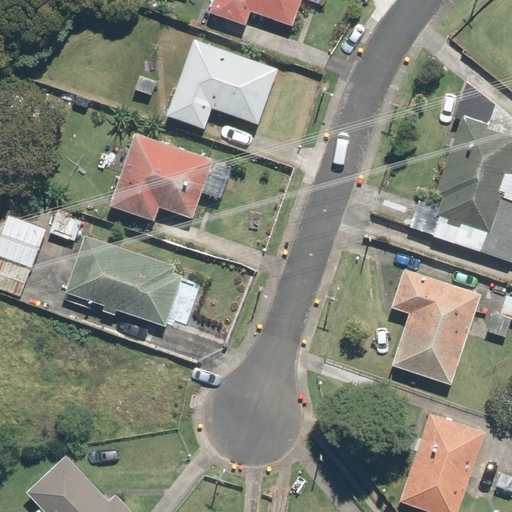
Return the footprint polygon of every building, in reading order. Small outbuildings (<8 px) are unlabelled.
[(213,0),(211,8),(249,21),(254,7),(295,21),(302,0),(213,0)] [(278,64),(194,34),(168,109),(206,122),(212,105),(258,121),(278,64)] [(511,169),(510,169),(511,164),(511,126),(466,110),(438,190),(447,193),(435,230),(483,247),(502,193),(511,196),(511,169)] [(226,167),(212,162),(215,153),(138,127),(113,202),(158,217),(162,205),(194,216),(204,184),(219,189),(226,167)] [(85,216),(62,206),(52,229),(75,239),(85,216)] [(0,237),(0,284),(20,293),(48,226),(11,211),(0,237)] [(178,263),(88,230),(67,287),(105,301),(103,307),(117,312),(119,306),(166,324),(185,273),(176,270),(178,263)] [(485,289),(408,264),(395,303),(411,308),(394,361),(455,381),(485,289)] [(511,292),(508,292),(502,311),(511,314),(511,292)] [(511,314),(502,311),(491,308),(484,329),(507,337),(511,320),(511,314)] [(96,342),(40,321),(8,408),(65,429),(96,342)] [(436,407),(401,496),(441,511),(457,511),(490,428),(436,407)] [(69,452),(30,487),(52,511),(139,511),(118,489),(110,497),(69,452)]
